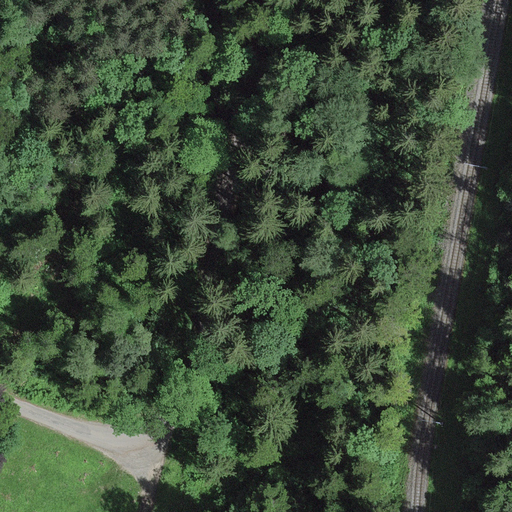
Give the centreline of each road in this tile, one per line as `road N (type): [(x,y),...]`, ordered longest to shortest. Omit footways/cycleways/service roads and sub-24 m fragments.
road 1 (unclassified): [(220,163),(201,337),(166,410),(140,428),(109,431),(0,395)]
road 2 (unclassified): [(269,0),(252,106),(220,163)]
road 3 (unclassified): [(212,0),(212,125),(220,163)]
